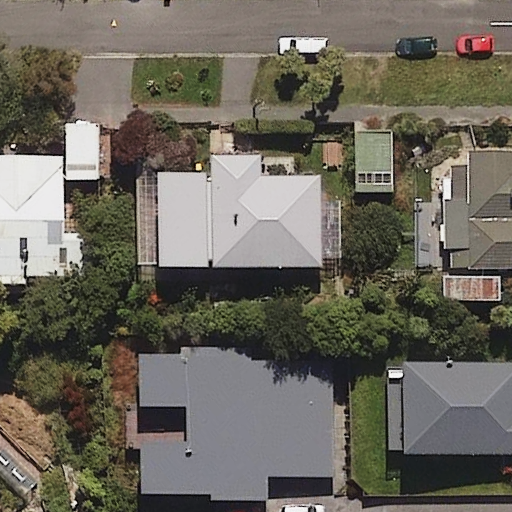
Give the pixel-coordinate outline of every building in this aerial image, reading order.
[(0,161),(0,288),(89,285),(88,237),(61,238),(58,182),(98,181),(96,125),(65,126),(66,159),(0,161)] [(389,135),(353,137),(355,194),(391,192),(389,135)] [(511,157),(442,160),(447,306),(500,304),(499,272),(511,271),(511,167),(511,157)] [(256,160),(209,160),(209,176),(135,176),(135,271),(317,271),(317,183),(256,183),(256,160)] [(251,361),(251,354),(137,357),(139,411),(185,410),(186,450),(140,451),(142,500),(209,498),(209,505),(266,503),(265,480),(332,478),(329,359),(251,361)] [(511,365),(393,367),(394,457),(511,455),(511,365)]
